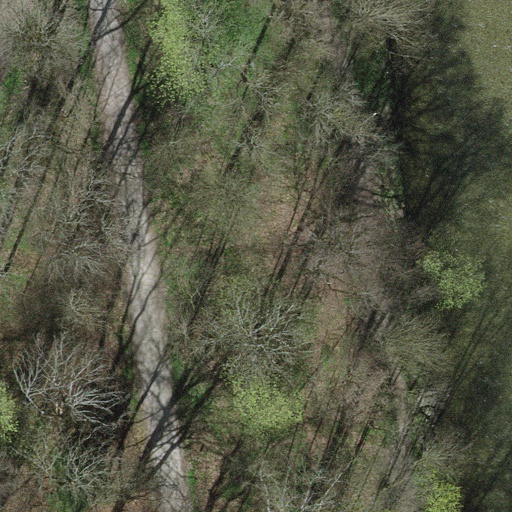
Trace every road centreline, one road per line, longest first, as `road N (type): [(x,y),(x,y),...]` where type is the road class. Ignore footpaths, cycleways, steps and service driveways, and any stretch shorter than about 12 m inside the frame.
road 1 (track): [(175,511),(111,107),(106,0)]
road 2 (track): [(0,134),(42,0)]
